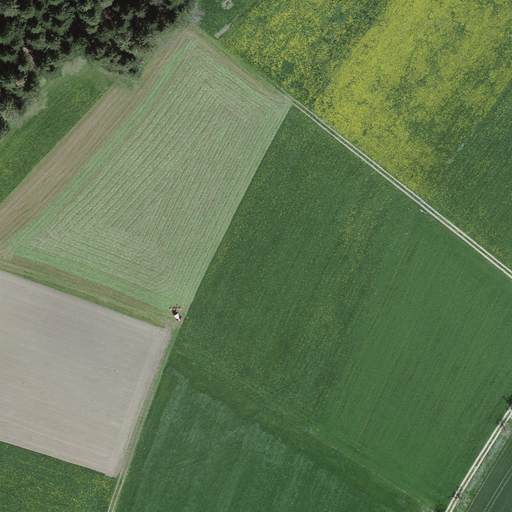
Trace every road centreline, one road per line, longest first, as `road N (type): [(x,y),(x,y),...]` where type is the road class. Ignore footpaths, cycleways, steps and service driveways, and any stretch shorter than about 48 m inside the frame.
road 1 (track): [(296,107),(511,281)]
road 2 (track): [(511,400),(443,511)]
